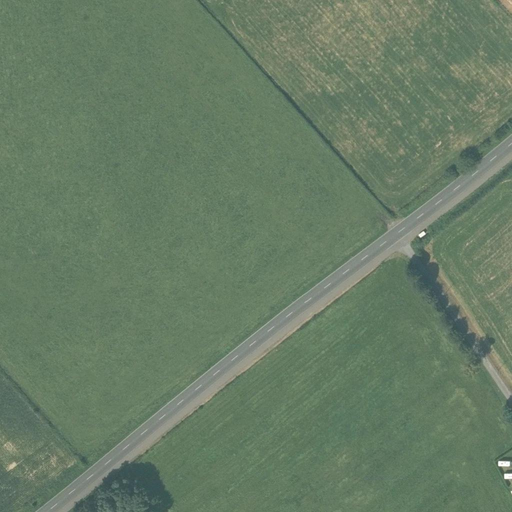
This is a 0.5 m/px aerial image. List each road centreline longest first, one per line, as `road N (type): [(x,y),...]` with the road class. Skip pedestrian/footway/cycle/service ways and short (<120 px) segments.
road 1 (secondary): [(395,235),(47,511)]
road 2 (unclassified): [(395,235),(511,405)]
road 3 (secondary): [(511,139),(395,235)]
